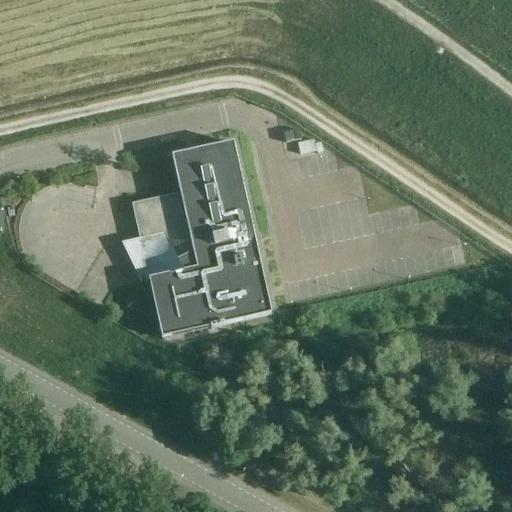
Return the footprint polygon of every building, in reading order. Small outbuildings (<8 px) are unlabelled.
[(301,140),(299,130),(284,134),(286,144),(301,140)] [(314,149),(313,141),(297,145),(299,157),(315,153),(314,149)] [(132,206),(139,240),(140,245),(137,276),(140,282),(148,280),(161,339),(210,328),(211,331),(224,328),(223,326),(269,316),(232,145),(172,158),(180,196),(132,206)] [(15,217),(13,208),(6,209),(8,218),(15,217)] [(464,264),(461,248),(452,250),(455,266),(464,264)]
